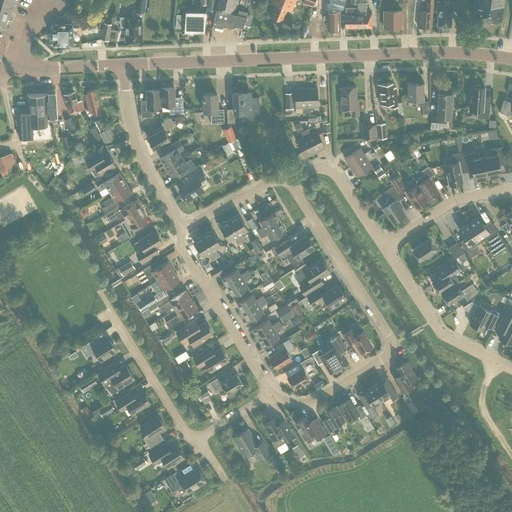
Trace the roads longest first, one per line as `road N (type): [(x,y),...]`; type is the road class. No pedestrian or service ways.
road 1 (secondary): [(122,65),(437,52),(511,59)]
road 2 (residential): [(271,396),(323,396),(397,350),(284,182)]
road 3 (residential): [(271,396),(183,250),(180,229)]
road 4 (residential): [(511,369),(439,332),(383,247)]
road 5 (residential): [(180,229),(134,140),(122,65)]
road 6 (residential): [(116,324),(189,437),(198,438)]
road 7 (residential): [(511,194),(456,198),(383,247)]
road 8 (residential): [(383,247),(328,168),(284,182)]
